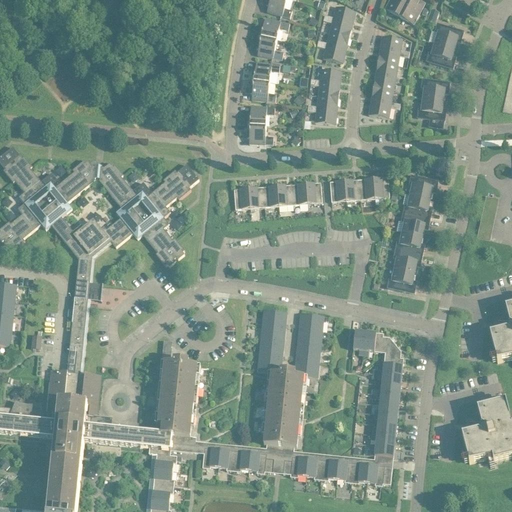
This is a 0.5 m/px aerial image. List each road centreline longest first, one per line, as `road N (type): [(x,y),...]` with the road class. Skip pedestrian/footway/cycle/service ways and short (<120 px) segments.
road 1 (residential): [(122,386),(126,353),(209,285),(439,325)]
road 2 (residential): [(351,152),(228,162),(232,84),(249,0)]
road 3 (residential): [(418,511),(439,325)]
road 4 (residential): [(439,325),(469,142)]
road 5 (residential): [(351,152),(359,62),(377,0)]
road 6 (residential): [(56,357),(63,290),(50,276),(0,270)]
road 7 (residential): [(469,142),(505,11)]
